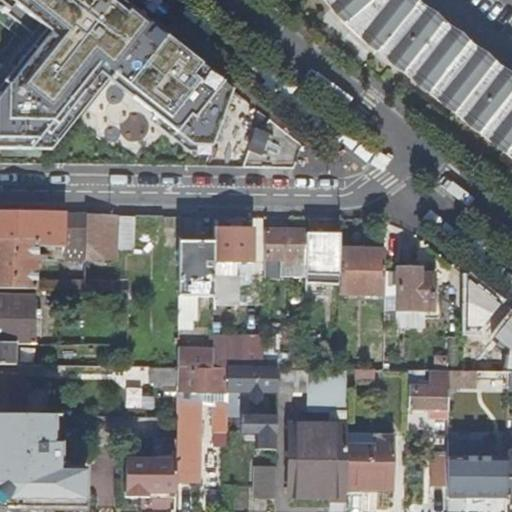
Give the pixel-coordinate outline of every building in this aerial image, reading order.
[(234,91),(119,0),(0,0),(0,12),(38,42),(0,90),(0,148),(60,150),(118,76),(132,87),(128,93),(194,145),(213,148),(234,91)] [(325,0),(354,33),(511,156),(511,81),(408,0),(325,0)] [(261,157),(268,137),(255,133),(249,153),(261,157)] [(0,289),(129,292),(129,281),(39,280),(40,248),(66,248),(66,261),(120,261),(120,249),(135,249),(135,216),(60,215),(0,214),(0,289)] [(216,230),(215,242),(214,298),(219,298),(219,305),(239,306),(240,276),(237,276),(237,264),(254,263),(254,231),(216,230)] [(305,231),(266,231),(265,261),(281,261),(281,278),(305,279),(305,267),(305,235),(305,231)] [(341,235),(305,235),(305,267),(313,267),(313,271),(310,271),(310,292),(327,293),(328,268),(332,268),(332,280),(340,280),(341,251),(341,235)] [(215,242),(180,242),(179,329),(192,329),(192,320),(197,320),(197,298),(214,298),(215,242)] [(385,296),(385,251),(341,251),(340,280),(340,296),(385,296)] [(433,311),(434,270),(399,269),(398,311),(433,311)] [(37,297),(0,296),(0,343),(16,343),(16,344),(37,344),(37,297)] [(476,372),(511,373),(511,372),(511,348),(475,347),(476,332),(465,332),(465,372),(476,372)] [(213,369),(229,369),(244,369),(244,339),(213,338),(213,348),(213,369)] [(448,372),(450,372),(460,372),(460,338),(448,338),(448,372)] [(16,343),(0,343),(0,365),(16,366),(16,344),(16,343)] [(213,348),(178,348),(178,368),(210,368),(213,369),(213,348)] [(0,415),(52,417),(52,411),(47,411),(47,405),(28,405),(27,376),(41,376),(41,366),(16,366),(16,376),(0,376),(0,415)] [(215,432),(228,432),(228,416),(229,369),(213,369),(210,368),(210,371),(178,371),(177,392),(224,393),(224,401),(216,402),(215,404),(215,432)] [(264,386),(279,386),(279,370),(264,369),(244,369),(229,369),(228,416),(243,416),(243,436),(258,437),(257,452),(278,452),(278,411),(263,411),(264,386)] [(378,380),(378,371),(357,370),(357,380),(378,380)] [(346,411),(347,372),(285,371),(285,389),(310,390),(310,411),(346,411)] [(409,409),(408,434),(416,435),(417,409),(448,410),(448,387),(450,387),(450,372),(448,372),(433,372),(433,387),(410,387),(410,409),(409,409)] [(450,372),(450,387),(476,388),(476,372),(465,372),(460,372),(450,372)] [(200,404),(215,404),(216,402),(224,401),(224,393),(177,392),(177,398),(201,399),(200,404)] [(177,398),(176,460),(176,481),(200,482),(201,431),(200,431),(200,404),(201,399),(177,398)] [(86,511),(87,470),(62,470),(62,444),(56,444),(56,417),(52,417),(0,415),(0,502),(10,511),(86,511)] [(289,497),(347,498),(347,488),(348,447),(349,434),(349,424),(291,424),(289,497)] [(376,448),(377,435),(349,434),(348,447),(376,448)] [(348,447),(347,488),(395,488),(396,437),(381,437),(381,435),(377,435),(376,448),(348,447)] [(448,442),(448,496),(494,498),(496,443),(448,442)] [(127,460),(126,486),(147,487),(147,492),(176,492),(176,481),(176,460),(127,460)] [(257,498),(277,499),(278,466),(257,466),(257,498)] [(126,497),(176,497),(176,492),(147,492),(147,487),(126,486),(126,497)]
